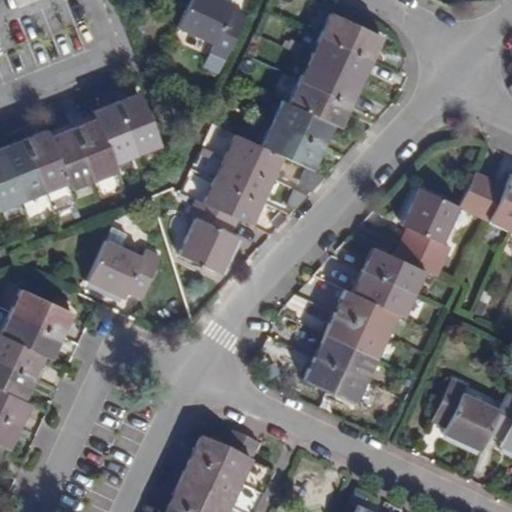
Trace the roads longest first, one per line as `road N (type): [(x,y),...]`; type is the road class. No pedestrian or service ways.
road 1 (residential): [(189,363),(472,62)]
road 2 (residential): [(503,511),(189,363)]
road 3 (residential): [(189,363),(110,326),(26,511)]
road 4 (residential): [(0,109),(112,65),(85,0)]
road 5 (residential): [(121,511),(189,363)]
